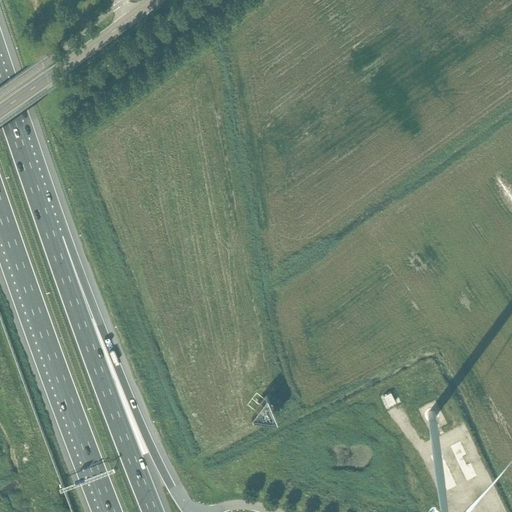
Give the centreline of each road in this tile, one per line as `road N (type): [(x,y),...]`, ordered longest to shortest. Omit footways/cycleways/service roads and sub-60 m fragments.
road 1 (motorway): [(0,211),(111,511)]
road 2 (motorway): [(153,511),(43,220)]
road 3 (motorway): [(172,492),(68,240),(43,220)]
road 4 (secondary): [(0,112),(130,19)]
road 5 (motorway): [(43,220),(0,90)]
